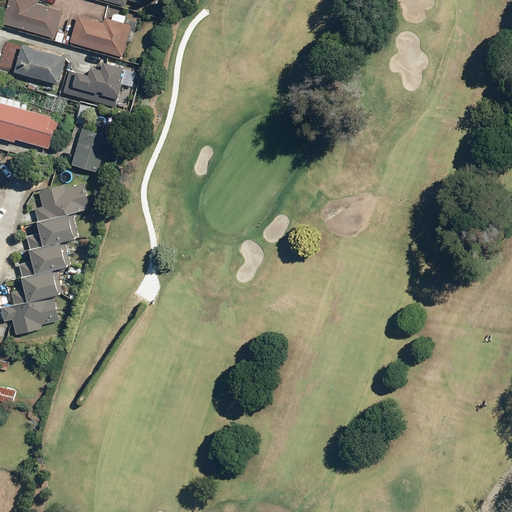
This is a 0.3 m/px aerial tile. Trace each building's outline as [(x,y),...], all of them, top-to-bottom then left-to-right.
[(12,0),(8,21),(60,34),(66,9),(39,2),(39,0),(12,0)] [(77,32),(74,41),(127,56),(135,25),(73,8),(67,30),(77,32)] [(71,56),(9,38),(5,52),(0,51),(0,70),(2,65),(63,82),(71,56)] [(84,68),(80,83),(124,94),(127,85),(134,87),(138,71),(129,68),(131,63),(111,58),(110,63),(98,60),(96,71),(84,68)] [(21,102),(0,96),(0,136),(18,141),(18,139),(50,147),(58,118),(20,107),(21,102)] [(95,105),(84,103),(79,121),(91,124),(95,105)] [(108,136),(83,128),(72,165),(98,173),(108,136)] [(33,210),(36,224),(90,210),(84,185),(66,190),(65,184),(39,191),(43,208),(33,210)] [(25,238),(28,251),(79,238),(73,214),(36,224),(39,234),(25,238)] [(18,265),(21,279),(57,270),(71,266),(65,241),(28,251),(31,261),(18,265)] [(11,293),(14,307),(53,297),(63,295),(57,270),(21,279),(24,289),(11,293)] [(14,307),(1,310),(4,322),(13,320),(17,334),(42,328),(41,324),(59,320),(53,297),(14,307)] [(23,389),(0,384),(0,398),(20,403),(23,389)]
